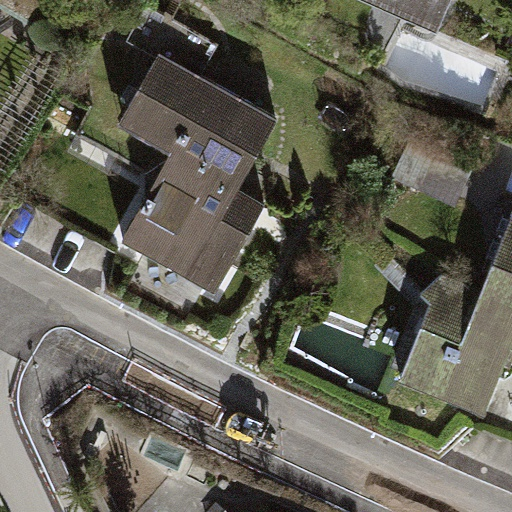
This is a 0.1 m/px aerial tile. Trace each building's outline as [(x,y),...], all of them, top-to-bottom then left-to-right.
[(0,0),(0,3),(56,37),(77,0),(0,0)] [(391,0),(436,20),(445,0),(391,0)] [(129,41),(158,58),(161,53),(193,70),(208,42),(148,8),(129,41)] [(158,58),(121,122),(237,187),(277,117),(193,70),(161,53),(158,58)] [(264,202),(237,187),(121,122),(92,106),(85,119),(125,142),(113,166),(146,185),(146,195),(123,238),(216,289),(264,202)] [(68,151),(146,195),(146,185),(113,166),(125,142),(85,119),(68,151)] [(417,177),(431,147),(411,142),(398,168),(417,177)] [(417,177),(398,168),(394,177),(454,205),(476,163),(431,147),(417,177)] [(511,211),(487,274),(480,290),(511,303),(511,211)] [(485,408),(511,339),(511,303),(480,290),(487,274),(447,258),(401,374),(485,408)]
